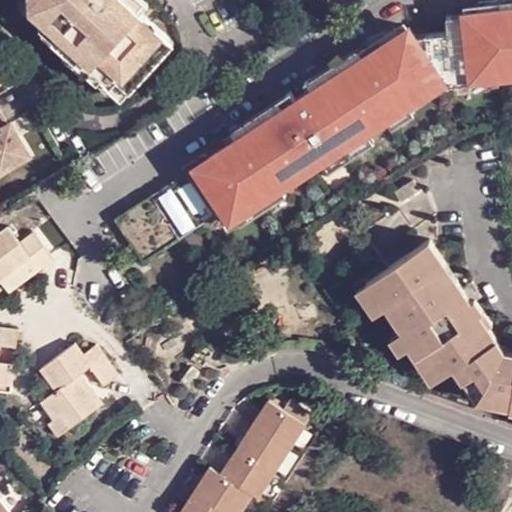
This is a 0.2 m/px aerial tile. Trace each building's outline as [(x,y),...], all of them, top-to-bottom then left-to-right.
[(44,0),(46,8),(132,88),(175,41),(129,0),(44,0)] [(511,0),(508,0),(481,3),(482,8),(469,10),(469,16),(508,12),(508,10),(511,9),(511,0)] [(132,88),(46,8),(46,30),(122,100),(132,88)] [(192,171),(120,218),(147,262),(220,214),(213,203),(219,199),(232,219),(233,218),(282,186),(285,190),(287,189),(327,163),(350,148),(349,146),(372,132),(391,119),(427,96),(430,101),(452,87),(475,84),(478,84),(478,80),(501,78),(511,76),(511,9),(508,10),(508,12),(469,16),(451,18),(453,33),(420,37),(414,28),(371,55),(348,70),(347,69),(333,78),(334,79),(314,92),(313,91),(298,100),(284,109),(285,111),(244,137),(243,136),(242,137),(231,144),(232,145),(198,167),(195,163),(189,167),(192,171)] [(348,70),(371,55),(366,48),(363,50),(362,49),(359,50),(309,83),(313,91),(314,92),(334,79),(333,78),(347,69),(348,70)] [(478,84),(475,84),(475,91),(502,89),(501,78),(478,80),(478,84)] [(284,109),(298,100),(295,92),(237,129),(242,137),(243,136),(244,137),(285,111),(284,109)] [(427,96),(391,119),(397,128),(419,114),(416,110),(430,101),(427,96)] [(2,111),(0,111),(0,171),(1,174),(33,154),(13,123),(11,124),(2,111)] [(350,148),(327,163),(334,171),(378,143),(372,132),(349,146),(350,148)] [(422,190),(415,179),(396,190),(403,201),(422,190)] [(282,186),(233,218),(237,225),(244,221),(245,223),(290,195),(287,189),(285,190),(282,186)] [(0,278),(31,256),(39,267),(54,256),(34,229),(18,241),(6,225),(0,230),(0,278)] [(440,267),(447,262),(430,237),(365,280),(382,306),(386,303),(408,336),(404,338),(417,357),(433,345),(438,352),(430,356),(443,375),(454,366),(477,398),(482,389),(497,393),(495,402),(510,406),(509,409),(511,409),(511,351),(504,350),(488,325),(491,323),(474,296),(470,300),(462,286),(457,278),(450,282),(440,267)] [(0,279),(8,290),(39,267),(31,256),(0,278),(0,279)] [(457,278),(447,262),(440,267),(450,282),(457,278)] [(472,280),(462,286),(470,300),(474,296),(480,293),(472,280)] [(0,342),(17,344),(18,328),(0,326),(0,342)] [(43,399),(56,417),(62,412),(71,425),(104,401),(88,379),(84,383),(77,373),(82,370),(91,364),(105,382),(119,372),(97,342),(84,351),(75,340),(41,366),(57,388),(43,399)] [(0,358),(0,379),(12,381),(15,360),(0,358)] [(200,369),(199,369),(191,363),(180,377),(186,381),(188,382),(194,373),(196,375),(200,369)] [(88,379),(82,370),(77,373),(84,383),(88,379)] [(482,389),(477,398),(495,402),(497,393),(482,389)] [(269,415),(283,407),(269,397),(269,398),(263,407),(269,415)] [(306,421),(283,407),(269,415),(263,407),(261,410),(250,403),(235,426),(246,434),(230,459),(218,452),(202,478),(197,474),(190,486),(183,482),(176,495),(186,502),(180,511),(240,511),(253,491),(259,495),(306,421)] [(62,412),(56,417),(51,420),(59,433),(71,425),(62,412)] [(0,511),(6,511),(10,510),(0,495),(0,511)]
